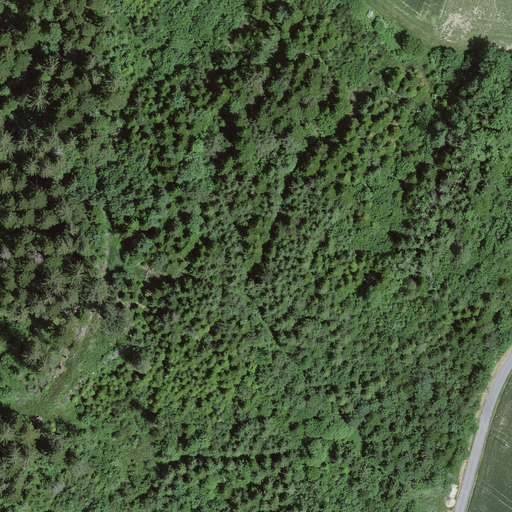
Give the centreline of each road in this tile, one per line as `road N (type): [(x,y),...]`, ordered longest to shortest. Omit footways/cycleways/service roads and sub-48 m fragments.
road 1 (track): [(452,511),(336,437),(279,454),(177,458)]
road 2 (track): [(357,446),(252,299),(216,287)]
road 3 (unclassified): [(460,511),(487,414),(511,360)]
